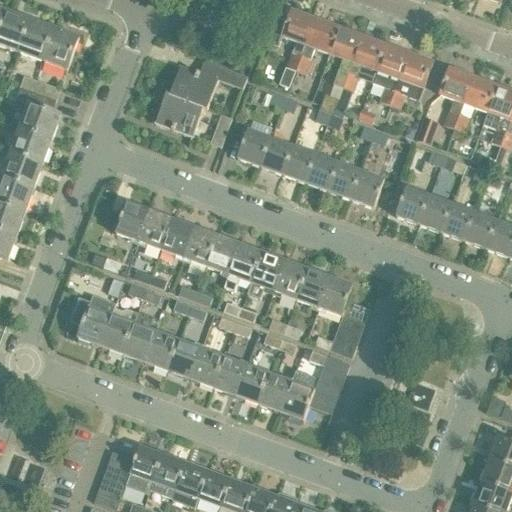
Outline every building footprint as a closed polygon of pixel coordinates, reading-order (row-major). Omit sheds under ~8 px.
[(0,48),(19,55),(31,22),(9,14),(7,13),(0,32),(0,48)] [(287,71),(298,75),(317,23),(292,14),(289,23),(277,19),(267,46),(279,50),(282,40),(297,45),(287,71)] [(19,55),(42,64),(54,31),(53,30),(53,31),(31,22),(19,55)] [(315,51),(331,57),(340,32),(317,23),(298,75),(307,78),(312,63),(310,63),(315,51)] [(54,31),(42,64),(65,72),(67,73),(79,40),(77,39),(62,34),(56,32),(56,31),(54,31)] [(343,62),(339,73),(349,77),(353,66),(363,40),(340,32),(331,57),(343,62)] [(349,77),(344,91),(354,95),(359,82),(373,87),(373,86),(386,49),(363,40),(353,66),(349,77)] [(254,55),(239,49),(235,60),(250,65),(254,55)] [(381,105),(390,108),(394,97),(409,57),(386,49),(373,86),(386,91),(381,105)] [(394,97),(390,108),(400,112),(405,98),(419,103),(433,66),(409,57),(394,97)] [(181,69),(170,97),(208,111),(218,83),(243,93),(248,80),(216,68),(216,69),(213,79),(212,78),(211,80),(200,76),(197,75),(181,69)] [(445,129),(455,133),(474,81),(465,78),(464,73),(457,70),(453,74),(450,72),(440,98),(454,103),(445,129)] [(344,91),(349,77),(339,73),(330,97),(341,101),(342,97),(344,91)] [(20,91),(33,96),(38,84),(24,79),(20,91)] [(473,110),(488,115),(497,90),(474,81),(455,133),(464,136),(470,122),(469,121),(473,110)] [(38,84),(33,96),(56,104),(61,92),(38,84)] [(491,146),(502,150),(511,122),(511,95),(497,90),(488,115),(483,127),(497,132),(491,146)] [(19,132),(52,144),(61,118),(52,115),(56,104),(33,96),(20,91),(16,102),(28,106),(19,132)] [(208,111),(170,97),(170,98),(166,97),(155,127),(171,132),(171,133),(174,134),(193,140),(204,112),(207,113),(208,111)] [(270,107),(282,112),(286,101),(274,97),(270,107)] [(286,101),(282,112),(294,116),(298,106),(286,101)] [(315,124),(327,128),(331,118),(319,113),(315,124)] [(358,122),(373,127),(376,118),(362,113),(358,122)] [(221,151),(232,122),(221,118),(210,147),(211,147),(211,146),(221,150),(221,151)] [(331,118),(327,128),(323,139),(335,144),(343,122),(331,118)] [(425,121),(417,142),(417,143),(430,148),(438,126),(425,121)] [(511,150),(511,122),(502,150),(511,153),(511,150)] [(360,140),(372,145),(376,134),(364,130),(360,140)] [(19,132),(10,156),(43,167),(52,144),(19,132)] [(238,161),(261,170),(271,142),(248,133),(238,161)] [(376,134),(372,145),(384,149),(388,139),(376,134)] [(261,170),(283,178),(293,150),(271,142),(261,170)] [(283,178),(306,186),(316,158),(293,150),(283,178)] [(428,165),(440,170),(444,159),(432,155),(428,165)] [(10,156),(2,180),(34,191),(43,167),(10,156)] [(306,186),(328,195),(339,166),(316,158),(306,186)] [(444,159),(440,170),(452,174),(456,164),(444,159)] [(481,164),(478,171),(491,176),(496,164),(486,161),(484,165),(481,164)] [(328,195),(351,203),(361,175),(339,166),(328,195)] [(473,182),(485,186),(489,176),(477,172),(473,182)] [(361,175),(351,203),(374,211),(384,183),(361,175)] [(489,176),(485,186),(497,191),(501,180),(489,176)] [(2,180),(0,183),(0,206),(26,215),(34,191),(2,180)] [(396,219),(418,227),(429,199),(406,191),(396,219)] [(418,227),(441,236),(452,207),(429,199),(418,227)] [(452,207),(441,236),(463,244),(473,215),(461,211),(463,207),(453,203),(452,207)] [(117,236),(140,245),(151,215),(128,206),(127,205),(116,236),(117,237),(117,236)] [(0,206),(0,233),(17,239),(26,215),(0,206)] [(140,245),(162,253),(173,223),(151,215),(140,245)] [(463,244),(487,252),(497,224),(473,215),(463,244)] [(162,253),(185,262),(196,231),(173,223),(162,253)] [(487,252),(509,261),(511,253),(511,229),(497,224),(487,252)] [(185,262),(208,270),(219,240),(196,231),(185,262)] [(17,239),(0,233),(0,260),(8,263),(17,239)] [(224,290),(227,291),(242,248),(219,240),(208,270),(229,278),(224,290)] [(239,282),(253,286),(264,256),(242,248),(227,291),(235,294),(239,282)] [(253,286),(275,295),(286,265),(264,256),(253,286)] [(103,271),(118,276),(122,267),(107,261),(103,271)] [(275,295),(298,303),(309,273),(286,265),(275,295)] [(134,282),(149,287),(152,278),(137,273),(134,282)] [(298,303),(320,311),(331,281),(309,273),(298,303)] [(152,278),(149,287),(164,293),(167,284),(152,278)] [(331,281),(320,311),(341,319),(342,320),(343,317),(348,304),(354,289),(352,288),(352,289),(331,281)] [(128,297),(143,303),(147,293),(132,288),(128,297)] [(179,298),(194,304),(197,294),(182,289),(179,298)] [(147,293),(143,303),(158,308),(162,299),(147,293)] [(197,294),(194,304),(209,309),(212,300),(197,294)] [(79,341),(101,349),(115,311),(116,307),(93,299),(91,305),(79,301),(71,324),(82,328),(77,341),(78,342),(79,341)] [(173,313),(188,319),(192,310),(177,304),(173,313)] [(366,326),(370,313),(348,304),(343,317),(366,326)] [(224,315),(239,321),(242,311),(227,306),(224,315)] [(192,310),(188,319),(203,324),(207,315),(192,310)] [(101,349),(124,358),(135,327),(134,327),(137,318),(138,316),(127,312),(122,314),(115,311),(101,349)] [(242,311),(239,321),(254,326),(257,317),(242,311)] [(343,317),(342,320),(339,329),(361,337),(366,326),(343,317)] [(124,358),(147,366),(158,336),(156,335),(159,326),(137,318),(134,327),(135,327),(124,358)] [(218,330),(233,336),(237,326),(222,321),(218,330)] [(269,332),(284,337),(287,328),(272,322),(269,332)] [(237,326),(233,336),(248,341),(252,332),(237,326)] [(287,328),(284,337),(299,343),(302,333),(287,328)] [(339,329),(334,341),(357,349),(361,337),(339,329)] [(147,366),(169,375),(180,344),(158,336),(147,366)] [(264,347),(279,352),(282,343),(267,337),(264,347)] [(315,348),(330,354),(333,344),(318,339),(315,348)] [(330,354),(352,362),(357,349),(334,341),(333,344),(330,354)] [(282,343),(279,352),(294,358),(297,348),(282,343)] [(169,375),(192,383),(203,352),(180,344),(169,375)] [(192,383),(215,391),(226,361),(203,352),(192,383)] [(309,363),(324,369),(328,360),(313,354),(309,363)] [(346,381),(350,368),(328,360),(324,369),(323,372),(346,381)] [(215,391),(237,400),(248,369),(226,361),(215,391)] [(237,400),(260,408),(271,377),(248,369),(237,400)] [(323,372),(319,383),(319,384),(341,393),(346,381),(323,372)] [(292,385),(281,416),(303,424),(304,425),(310,409),(314,396),(319,384),(319,383),(296,374),(292,385)] [(260,408),(281,416),(292,385),(271,377),(260,408)] [(319,384),(314,396),(337,404),(341,393),(319,384)] [(310,409),(332,417),(337,404),(314,396),(310,409)] [(501,421),(511,425),(511,413),(505,411),(501,421)] [(498,440),(490,462),(511,470),(511,443),(511,444),(498,439),(498,440)] [(149,498),(151,494),(164,459),(140,450),(135,463),(131,476),(126,489),(149,498)] [(113,455),(108,468),(131,476),(135,463),(113,455)] [(173,502),(176,494),(187,467),(164,459),(151,494),(173,502)] [(511,470),(490,462),(482,485),(511,494),(511,470)] [(176,494),(199,502),(209,475),(187,467),(176,494)] [(108,468),(104,480),(126,489),(131,476),(108,468)] [(220,511),(221,511),(232,484),(209,475),(199,502),(221,510),(220,511)] [(104,480),(99,493),(121,501),(126,489),(104,480)] [(221,511),(247,511),(255,492),(232,484),(221,511)] [(511,494),(482,485),(473,508),(485,511),(507,511),(511,499),(511,494)] [(247,511),(272,511),(277,500),(255,492),(247,511)] [(117,511),(121,501),(99,493),(94,506),(111,511),(117,511)] [(285,503),(277,500),(272,511),(298,511),(299,508),(297,507),(298,505),(296,502),(288,499),(286,500),(285,503)]
